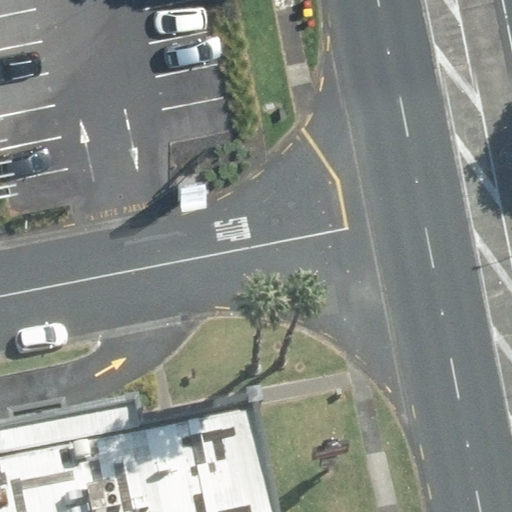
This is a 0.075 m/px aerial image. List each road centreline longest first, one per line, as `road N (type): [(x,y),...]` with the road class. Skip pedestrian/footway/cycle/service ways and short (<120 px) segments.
road 1 (unclassified): [(0,302),(483,204)]
road 2 (primary): [(443,0),(483,204)]
road 3 (primary): [(483,204),(511,346)]
